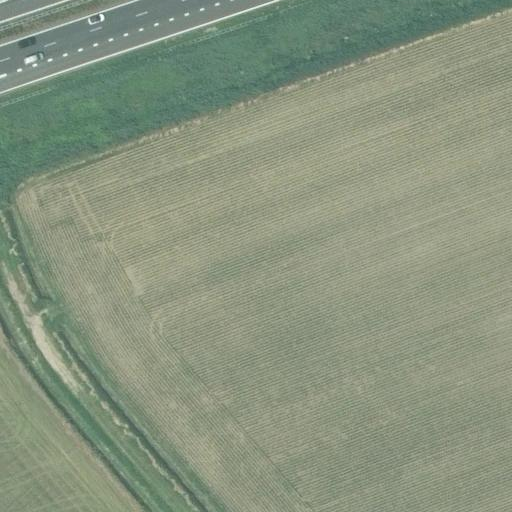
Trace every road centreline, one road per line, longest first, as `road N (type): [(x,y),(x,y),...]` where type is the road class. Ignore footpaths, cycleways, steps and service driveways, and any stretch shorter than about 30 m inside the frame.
road 1 (track): [(175,511),(40,349),(0,261)]
road 2 (motorway): [(6,58),(182,0)]
